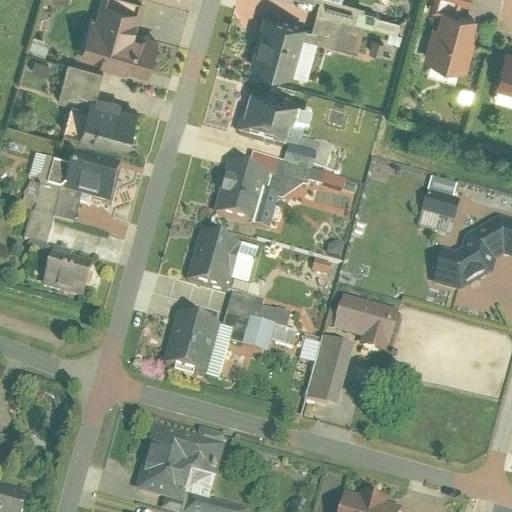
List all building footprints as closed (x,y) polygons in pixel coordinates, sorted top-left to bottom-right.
[(156,38),(134,32),(142,0),(99,0),(94,21),(88,19),(78,52),(146,71),(156,38)] [(420,52),(466,67),(482,19),(436,5),(420,52)] [(252,60),(295,74),(311,24),(268,10),(252,60)] [(498,78),(511,82),(511,41),(510,41),(498,78)] [(23,81),(40,86),(48,62),(30,56),(23,81)] [(60,96),(71,99),(85,103),(87,99),(94,101),(102,70),(70,60),(60,96)] [(241,135),(283,149),(298,102),(256,88),(241,135)] [(87,99),(85,103),(71,99),(63,126),(77,131),(77,132),(125,146),(135,112),(94,101),(87,99)] [(65,191),(109,204),(119,168),(75,155),(65,191)] [(217,218),(254,230),(271,178),(234,166),(217,218)] [(425,181),(416,232),(448,237),(456,186),(425,181)] [(42,188),(35,213),(54,219),(61,194),(42,188)] [(54,219),(35,213),(27,240),(46,246),(54,219)] [(183,281),(230,296),(246,246),(200,231),(183,281)] [(488,262),(511,263),(511,236),(491,234),(488,262)] [(434,260),(454,298),(496,276),(488,262),(476,238),(434,260)] [(41,288),(83,299),(91,267),(49,256),(41,288)] [(329,331),(393,351),(407,308),(343,287),(329,331)] [(159,364),(208,380),(225,326),(176,310),(159,364)] [(307,397),(344,409),(362,355),(325,343),(307,397)] [(128,485),(193,506),(215,437),(150,416),(128,485)] [(333,511),(404,511),(405,511),(341,491),(333,511)] [(0,511),(26,511),(30,502),(0,492),(0,511)] [(236,511),(199,500),(194,511),(236,511)]
